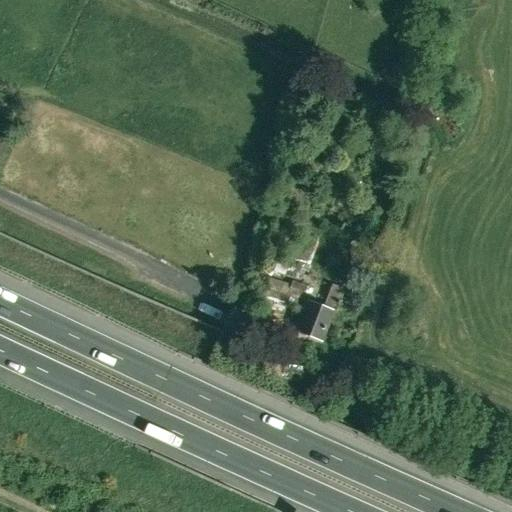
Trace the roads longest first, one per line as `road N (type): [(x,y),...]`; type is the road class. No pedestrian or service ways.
road 1 (motorway): [(463,511),(0,300)]
road 2 (motorway): [(0,351),(347,511)]
road 3 (unclassified): [(212,290),(0,191)]
